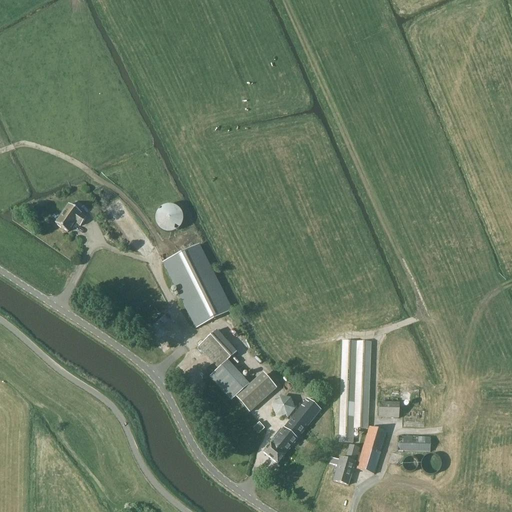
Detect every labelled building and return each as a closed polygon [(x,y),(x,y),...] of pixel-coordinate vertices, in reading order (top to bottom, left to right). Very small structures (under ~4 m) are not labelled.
[(68,205),(55,224),(68,233),(75,223),(80,227),(86,219),(80,215),(81,214),(68,205)] [(182,221),(182,220),(182,219),(182,218),(182,216),(182,215),(181,214),(180,213),(180,212),(179,211),(178,210),(177,209),(176,209),(175,208),(174,207),(173,207),(172,207),(170,206),(169,206),(168,206),(167,207),(165,207),(164,207),(163,208),(162,208),(161,209),(160,210),(159,210),(158,211),(157,212),(157,213),(156,215),(156,216),(155,217),(155,218),(155,219),(155,221),(155,222),(155,223),(156,224),(156,226),(157,227),(157,228),(158,229),(159,230),(160,230),(161,231),(162,232),(163,233),(164,233),(165,233),(166,234),(168,234),(169,234),(170,234),(171,234),(173,233),(174,233),(175,232),(176,232),(177,231),(178,230),(179,229),(180,228),(180,227),(181,226),(182,225),(182,224),(182,223),(182,221)] [(232,310),(199,245),(162,264),(195,329),(232,310)] [(197,349),(217,371),(227,361),(236,353),(216,331),(197,349)] [(353,430),(368,430),(369,393),(371,343),(342,342),(339,407),(338,444),(353,444),(353,430)] [(227,361),(217,371),(209,378),(230,402),(249,385),(227,361)] [(259,378),(237,397),(245,407),(268,388),(259,378)] [(378,419),(398,419),(399,393),(379,393),(378,419)] [(286,421),(294,412),(290,401),(279,399),(271,408),(275,418),(286,421)] [(284,428),(297,439),(319,412),(305,401),(284,428)] [(259,421),(248,409),(242,414),(253,426),(259,421)] [(402,428),(425,429),(425,411),(402,411),(402,428)] [(253,428),(259,433),(265,428),(260,422),(253,428)] [(284,456),(297,439),(284,428),(281,431),(280,430),(276,435),(277,436),(270,445),(263,454),(277,465),(284,457),(284,456)] [(369,428),(368,430),(361,454),(359,454),(359,452),(358,451),(359,449),(349,446),(345,460),(339,458),(338,461),(331,459),(329,465),(337,467),(333,482),(348,486),(354,467),(357,468),(357,470),(374,475),(386,433),(369,428)] [(398,437),(398,452),(430,453),(430,438),(398,437)] [(416,466),(416,463),(416,460),(414,458),(412,456),(410,455),(407,455),(405,455),(403,457),(401,459),(400,461),(399,464),(400,466),(401,468),(403,470),(405,471),(408,472),(411,471),(413,470),(415,468),(416,466)] [(439,465),(439,464),(438,462),(437,460),(436,459),(434,458),(432,457),(430,457),(428,457),(426,457),(424,459),(422,460),(421,462),(421,464),(420,466),(421,468),(421,470),(423,472),(424,473),(426,474),(428,475),(430,475),(433,474),(434,474),(436,472),(437,471),(438,469),(439,467),(439,465)]
